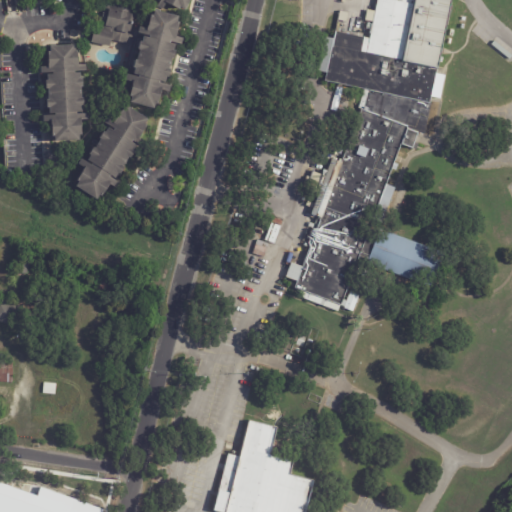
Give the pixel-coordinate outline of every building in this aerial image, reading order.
[(112,0),(136,6),(134,14),(135,15),(131,30),(135,31),(131,45),(112,40),(110,46),(92,42),(95,28),(100,29),(106,4),(110,6),(112,0)] [(191,0),(186,11),(181,8),(180,10),(167,3),(164,10),(158,7),(161,1),(158,0),(191,0)] [(416,133),(413,140),(417,141),(414,149),(400,144),(393,163),(397,164),(394,170),(390,169),(384,184),(393,187),(380,222),(371,219),(345,287),(359,292),(351,312),(342,308),(343,306),(339,305),(336,311),(302,298),(304,292),(292,287),(295,281),(284,277),(289,262),(301,267),(309,246),(307,245),(313,230),(314,227),(318,217),(309,214),(317,193),(304,188),(310,171),(319,175),(321,169),(325,171),(330,159),(339,162),(360,109),(358,108),(362,89),(324,81),(325,73),(318,71),(325,37),(332,39),(334,31),(367,38),(371,22),(363,20),(365,9),(373,11),(375,0),(449,0),(434,73),(443,75),(438,99),(429,97),(428,103),(430,103),(423,134),(416,133)] [(179,16),(178,21),(181,22),(177,37),(182,39),(181,44),(176,43),(174,51),(176,51),(174,58),(173,58),(170,69),(171,70),(169,77),(167,77),(165,85),(170,86),(169,92),(163,90),(158,105),(156,104),(155,109),(131,102),(132,97),(131,97),(134,85),(133,85),(134,83),(125,80),(127,75),(134,76),(136,68),(134,68),(136,60),(137,60),(140,50),(139,49),(141,42),(143,42),(145,35),(138,33),(140,27),(148,29),(152,14),(154,15),(156,10),(179,16)] [(344,12),(350,13),(348,22),(339,20),(341,11),(344,12)] [(86,65),(87,71),(81,72),(82,80),(84,80),(84,87),(82,87),(83,99),(85,99),(85,106),(83,106),(83,113),(78,113),(78,115),(89,114),(89,120),(82,120),(83,135),(80,136),(80,141),(56,142),(56,137),(54,137),(53,122),(45,122),(44,117),(57,116),(57,114),(51,114),(51,108),(49,108),(49,100),(50,100),(49,89),(48,89),(48,81),(49,81),(49,73),(42,73),(42,67),(51,67),(50,52),(52,52),(52,47),(76,45),(76,51),(79,51),(80,65),(86,65)] [(115,178),(111,175),(110,178),(118,183),(115,188),(109,185),(101,197),(100,196),(97,200),(76,186),(79,182),(77,181),(84,169),(77,164),(81,159),(91,165),(92,164),(87,161),(91,155),(89,155),(93,148),(94,149),(101,139),(100,139),(104,132),(105,133),(109,127),(104,123),(107,118),(114,122),(125,105),(148,120),(145,124),(147,126),(138,140),(139,141),(133,150),(135,152),(130,158),(129,157),(123,167),(124,168),(120,174),(118,173),(115,178)] [(282,227),(276,244),(266,241),(273,224),(282,227)] [(435,284),(433,288),(370,265),(382,230),(446,254),(435,284)] [(257,241),(268,245),(264,258),(253,254),(257,241)] [(29,276),(18,276),(19,260),(30,261),(29,276)] [(0,300),(20,306),(23,307),(18,327),(0,321),(0,300)] [(1,383),(0,382),(0,362),(13,362),(13,383),(1,383)] [(57,385),(56,395),(44,394),(45,384),(57,385)] [(278,428),(271,456),(294,462),(291,474),(315,480),(307,511),(219,511),(215,511),(229,454),(241,457),(250,420),(278,427),(278,428)]
